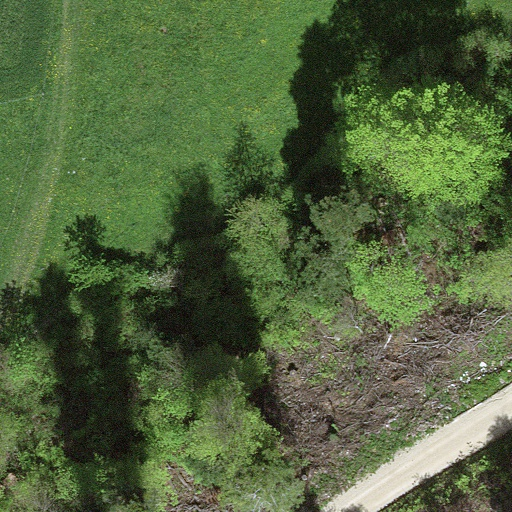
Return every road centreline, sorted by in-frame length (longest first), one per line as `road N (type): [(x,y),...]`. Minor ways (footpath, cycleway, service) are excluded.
road 1 (track): [(66,0),(35,218),(0,312)]
road 2 (track): [(361,511),(511,403)]
